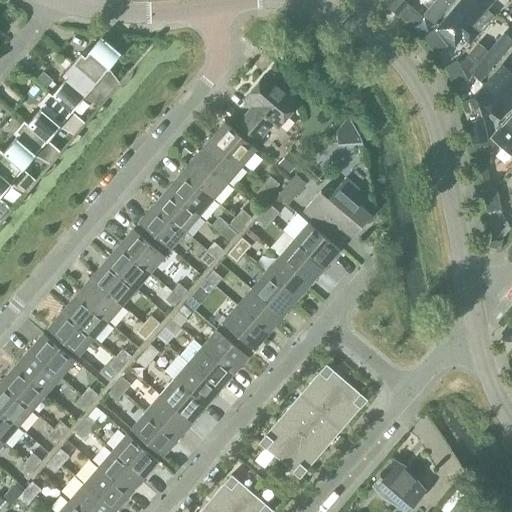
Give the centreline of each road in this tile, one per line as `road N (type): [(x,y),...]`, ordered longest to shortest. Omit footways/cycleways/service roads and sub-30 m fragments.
road 1 (residential): [(0,324),(211,77),(220,55),(216,5)]
road 2 (residential): [(475,317),(433,123),(413,78),(361,27),(290,0)]
road 3 (residential): [(161,511),(324,322)]
road 4 (residential): [(216,5),(139,12),(59,0)]
road 5 (residential): [(305,511),(408,393)]
